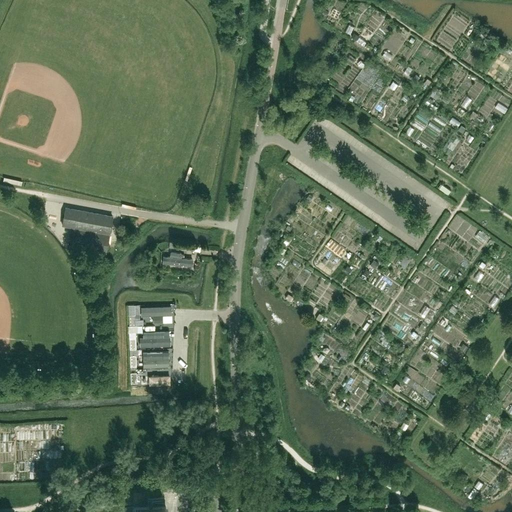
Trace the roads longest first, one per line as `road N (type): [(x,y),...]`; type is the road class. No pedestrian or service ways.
road 1 (residential): [(239,511),(235,291),(242,226)]
road 2 (residential): [(242,226),(51,196)]
